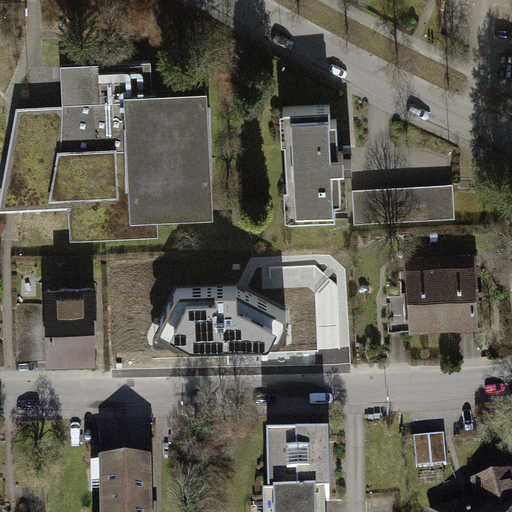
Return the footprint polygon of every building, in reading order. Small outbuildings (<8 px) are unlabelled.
[(18,110),(0,208),(0,211),(70,208),(71,242),(159,238),(158,223),(213,221),(210,92),(152,94),(151,63),(61,66),(63,108),(18,110)] [(332,100),(277,104),(286,221),(340,217),(332,100)] [(453,183),(354,189),(356,223),(455,217),(453,183)] [(480,319),(478,260),(407,262),(408,321),(480,319)] [(94,369),(94,287),(46,286),(46,367),(94,369)] [(239,287),(175,290),(151,334),(186,359),(272,357),(288,334),(288,313),(239,287)] [(325,511),(326,435),(254,434),(252,511),(325,511)] [(450,464),(450,437),(421,437),(421,464),(450,464)] [(153,511),(152,463),(99,465),(100,511),(153,511)] [(511,511),(511,476),(473,485),(478,506),(466,509),(466,511),(511,511)]
